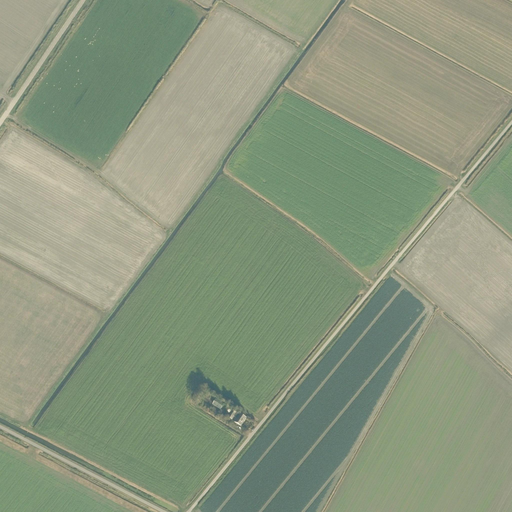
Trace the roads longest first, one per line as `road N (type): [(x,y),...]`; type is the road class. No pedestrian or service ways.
road 1 (unclassified): [(189,511),(511,123)]
road 2 (unclassified): [(163,511),(0,427)]
road 3 (tertiary): [(0,123),(84,0)]
